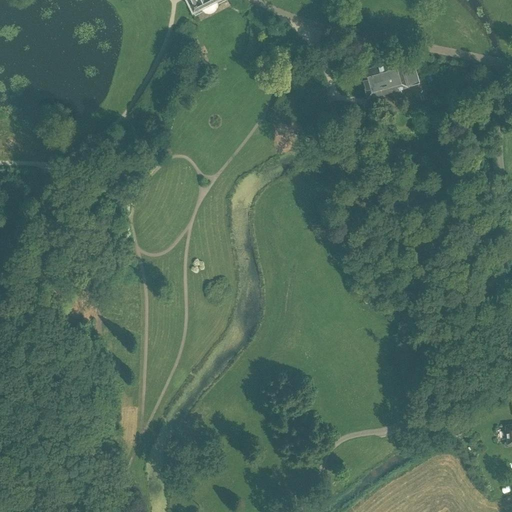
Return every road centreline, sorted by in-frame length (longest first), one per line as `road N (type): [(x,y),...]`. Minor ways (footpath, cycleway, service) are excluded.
road 1 (track): [(58,167),(22,208),(7,257),(9,307),(35,398),(6,511)]
road 2 (track): [(446,372),(453,320),(439,267),(343,187)]
road 3 (track): [(343,187),(321,127),(331,84),(306,23)]
